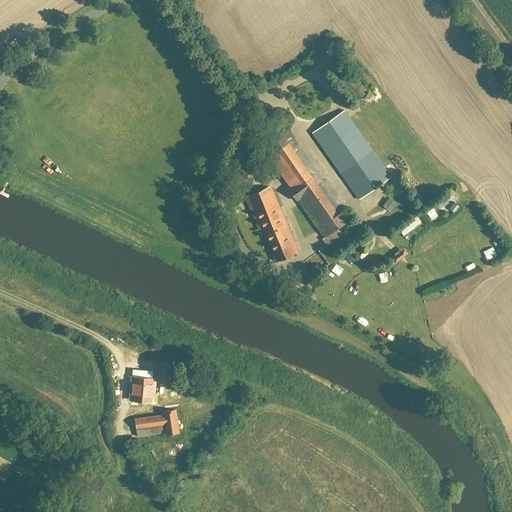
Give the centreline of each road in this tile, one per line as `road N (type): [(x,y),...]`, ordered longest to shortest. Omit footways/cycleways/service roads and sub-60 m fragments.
road 1 (unknown): [(249,117),(335,293)]
road 2 (residential): [(117,0),(20,62),(0,91)]
